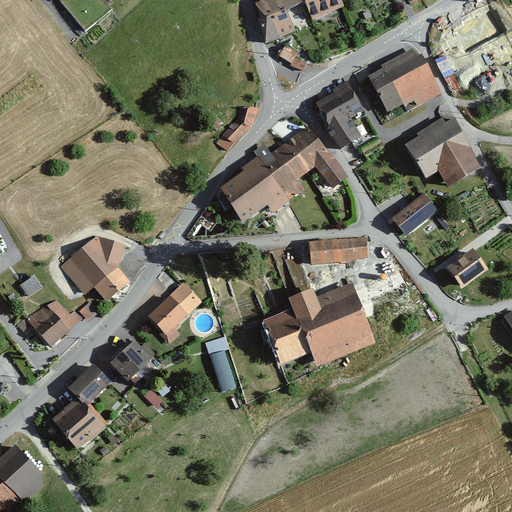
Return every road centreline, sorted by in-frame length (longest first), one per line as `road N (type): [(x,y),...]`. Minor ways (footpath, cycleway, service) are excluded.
road 1 (residential): [(0,432),(78,357),(170,249)]
road 2 (residential): [(393,238),(350,234),(170,249)]
road 3 (residential): [(415,24),(511,210)]
road 4 (residential): [(170,249),(278,105)]
road 5 (residential): [(393,238),(297,95)]
road 6 (residential): [(415,24),(297,95)]
road 7 (residential): [(493,314),(446,305),(393,238)]
